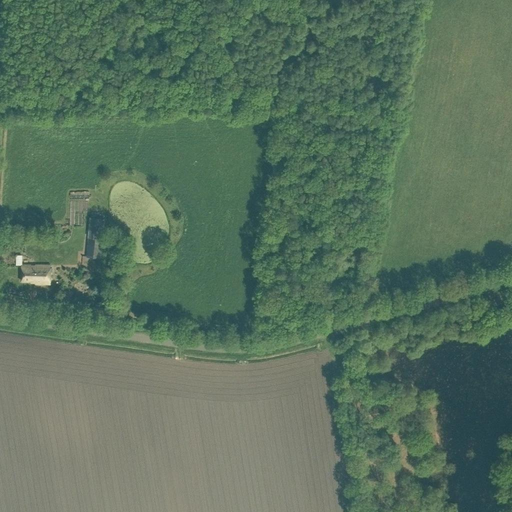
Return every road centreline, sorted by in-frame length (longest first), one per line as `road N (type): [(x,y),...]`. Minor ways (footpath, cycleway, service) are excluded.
road 1 (unclassified): [(0,316),(227,348),(297,338),(511,280)]
road 2 (track): [(0,123),(22,71),(27,0)]
